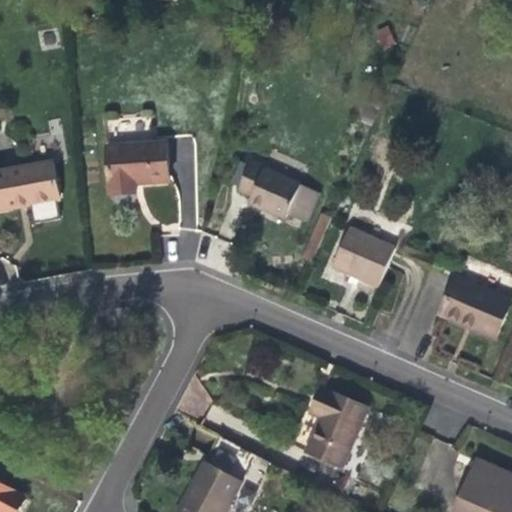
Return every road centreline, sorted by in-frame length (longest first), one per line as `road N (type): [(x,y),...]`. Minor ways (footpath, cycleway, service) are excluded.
road 1 (residential): [(215,293),(511,421)]
road 2 (unclassified): [(103,511),(215,293)]
road 3 (residential): [(0,304),(127,285),(215,293)]
